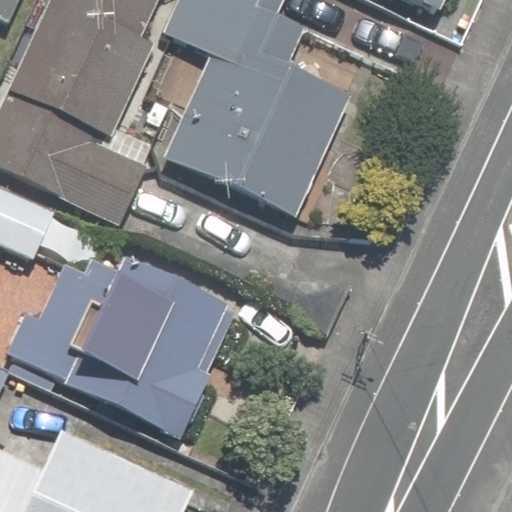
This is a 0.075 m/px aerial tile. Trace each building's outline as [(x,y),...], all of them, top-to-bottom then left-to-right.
[(53,0),(0,116),(0,175),(122,232),(149,172),(146,170),(155,150),(120,134),(159,50),(143,44),(163,0),(53,0)] [(25,0),(0,0),(0,25),(11,31),(25,0)] [(184,0),(172,29),(219,50),(166,166),(298,226),(354,104),(290,75),(309,34),(281,21),(290,0),(184,0)] [(378,0),(421,21),(426,12),(440,20),(448,0),(378,0)] [(0,252),(35,268),(58,216),(0,190),(0,252)] [(29,386),(119,430),(124,418),(183,447),(213,382),(209,380),(237,319),(229,316),(231,310),(127,263),(120,278),(92,265),(72,305),(53,295),(40,324),(28,318),(10,359),(36,372),(29,386)] [(0,375),(0,404),(11,381),(0,375)] [(191,511),(197,499),(63,436),(45,475),(0,453),(0,511),(191,511)]
